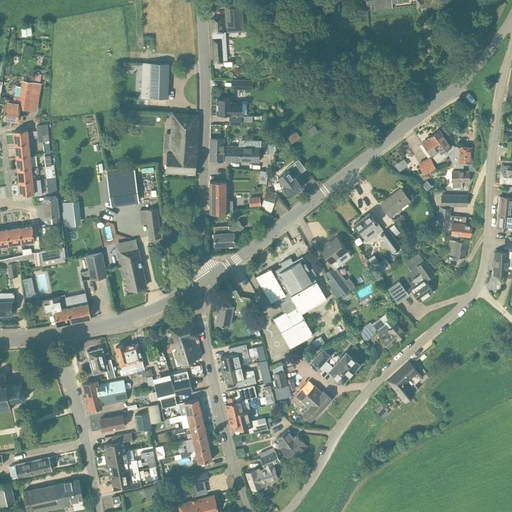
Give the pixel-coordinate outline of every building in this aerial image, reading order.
[(354,0),(355,4),(366,3),(366,4),(374,3),(374,9),(392,7),(392,2),(407,0),(354,0)] [(224,8),(225,26),(243,25),(242,7),(224,8)] [(223,32),(222,17),(211,17),(212,32),(214,32),(215,39),(213,39),(214,67),(233,65),(233,60),(227,61),(225,31),(223,32)] [(22,36),(32,35),(31,25),(21,26),(22,36)] [(141,62),(140,97),(168,98),(169,63),(141,62)] [(40,82),(41,75),(33,73),(32,81),(22,80),(20,97),(14,96),(13,100),(6,99),(3,118),(5,118),(4,120),(10,121),(10,119),(18,120),(19,108),(37,111),(41,82),(40,82)] [(248,79),(231,79),(231,89),(248,89),(248,79)] [(243,101),(232,101),(232,98),(216,97),(216,114),(247,114),(247,102),(243,102),(243,101)] [(229,115),(229,125),(242,125),(242,121),(252,121),(252,119),(259,119),(259,115),(229,115)] [(164,151),(167,151),(165,171),(195,173),(196,154),(198,120),(197,122),(171,120),(170,133),(165,132),(164,151)] [(42,141),(49,140),(47,124),(36,125),(38,141),(42,141)] [(446,124),(441,128),(445,132),(450,129),(446,124)] [(310,136),(318,131),(314,125),(307,129),(310,136)] [(14,144),(29,142),(27,129),(13,131),(14,144)] [(454,146),(452,144),(451,145),(439,129),(428,137),(428,138),(422,142),(432,156),(432,155),(437,162),(448,154),(451,161),(446,164),(446,167),(453,167),(454,146)] [(292,143),(300,137),(295,130),(287,136),(292,143)] [(210,137),(209,160),(223,160),(223,138),(210,137)] [(225,145),(224,161),(259,162),(259,147),(264,147),(264,139),(239,139),(238,145),(225,145)] [(14,144),(16,156),(30,155),(29,142),(14,144)] [(463,168),(463,162),(471,163),(471,146),(454,146),(452,144),(454,146),(453,167),(463,168)] [(30,155),(16,156),(17,168),(31,167),(30,155)] [(45,166),(53,165),(53,164),(51,165),(50,155),(44,156),(45,166)] [(431,156),(417,162),(423,175),(436,169),(431,156)] [(294,195),(297,193),(297,190),(303,186),(295,176),(305,168),(298,159),(287,167),(289,171),(279,179),(283,184),(283,185),(291,195),(292,194),(294,195)] [(53,165),(45,166),(47,178),(54,177),(53,165)] [(511,166),(501,165),(500,183),(511,183),(511,166)] [(33,179),(32,174),(38,173),(38,167),(31,167),(17,168),(19,181),(40,179),(33,179)] [(134,169),(106,173),(110,201),(139,198),(134,169)] [(468,181),(468,171),(452,171),(452,186),(461,187),(461,181),(468,181)] [(48,194),(56,193),(54,177),(47,178),(48,194)] [(40,179),(19,181),(20,194),(34,192),(35,195),(42,194),(40,179)] [(209,181),(210,213),(227,213),(227,210),(232,210),(232,200),(227,200),(227,181),(209,181)] [(396,207),(398,209),(409,200),(402,190),(393,197),(392,194),(380,203),(388,213),(396,207)] [(266,191),(263,199),(274,202),(277,195),(266,191)] [(438,214),(450,214),(451,207),(450,207),(451,205),(466,206),(467,195),(442,194),(441,205),(439,205),(438,214)] [(47,223),(59,221),(56,195),(44,197),(47,223)] [(260,196),(249,197),(250,206),(260,205),(260,196)] [(511,196),(499,196),(497,214),(511,215),(511,196)] [(73,201),(62,203),(64,225),(76,223),(73,201)] [(149,238),(155,237),(161,237),(157,207),(146,209),(149,238)] [(369,212),(354,223),(361,234),(363,236),(366,240),(382,228),(377,222),(369,212)] [(471,225),(465,224),(466,216),(450,215),(450,214),(438,214),(438,215),(433,214),(432,225),(449,227),(449,222),(453,223),(452,233),(469,236),(471,225)] [(497,214),(496,227),(510,228),(509,239),(511,239),(511,215),(497,214)] [(234,235),(244,227),(238,219),(229,227),(229,226),(214,226),(214,233),(213,233),(214,244),(234,243),(234,235)] [(19,227),(21,242),(34,240),(32,225),(19,227)] [(19,227),(6,229),(9,244),(21,242),(19,227)] [(387,228),(380,233),(393,252),(401,246),(387,228)] [(6,229),(0,229),(0,245),(9,244),(6,229)] [(330,262),(331,261),(335,267),(340,264),(340,265),(351,256),(346,250),(346,249),(337,237),(326,244),(325,243),(320,248),(330,262)] [(123,277),(125,276),(128,290),(146,286),(143,272),(135,239),(119,243),(121,251),(117,252),(123,277)] [(493,274),(511,274),(511,239),(509,239),(509,240),(505,239),(504,251),(494,250),(493,274)] [(455,240),(454,241),(450,241),(449,247),(448,254),(453,255),(453,256),(465,257),(467,242),(455,240)] [(56,248),(40,251),(42,265),(50,264),(65,262),(65,256),(57,257),(56,248)] [(102,252),(86,255),(91,279),(106,276),(102,252)] [(412,267),(424,259),(419,252),(407,261),(412,267)] [(441,259),(434,252),(427,258),(434,266),(441,259)] [(19,261),(24,260),(23,254),(10,257),(12,262),(19,261)] [(307,264),(302,256),(293,261),(290,256),(280,262),(282,266),(272,271),(270,268),(255,276),(270,302),(272,301),(275,305),(278,303),(283,312),(273,318),(289,347),(313,334),(301,313),(327,299),(316,281),(316,280),(307,264)] [(415,284),(410,287),(420,301),(433,292),(425,280),(435,274),(426,261),(425,260),(424,261),(416,266),(421,274),(420,274),(412,279),(415,284)] [(17,270),(21,269),(19,261),(12,262),(6,263),(9,277),(19,275),(17,270)] [(332,267),(324,273),(333,284),(341,278),(332,267)] [(26,295),(35,295),(33,277),(25,277),(26,295)] [(339,281),(333,284),(338,294),(345,290),(339,281)] [(397,303),(408,295),(399,281),(388,289),(397,303)] [(229,283),(222,287),(225,293),(232,289),(229,283)] [(0,292),(0,314),(12,314),(11,301),(14,301),(14,292),(0,292)] [(85,292),(65,297),(67,307),(71,321),(91,317),(88,303),(85,292)] [(43,299),(42,299),(45,310),(45,313),(48,313),(54,312),(57,324),(71,321),(67,307),(61,308),(60,306),(59,300),(58,296),(48,298),(43,299)] [(236,307),(238,299),(228,297),(227,303),(219,302),(215,322),(229,325),(233,306),(236,307)] [(248,310),(250,299),(239,297),(237,307),(248,310)] [(378,332),(382,339),(388,347),(404,333),(396,324),(391,317),(390,317),(387,312),(371,324),(369,322),(357,331),(366,342),(378,332)] [(186,341),(194,339),(197,338),(194,320),(171,327),(175,340),(185,337),(186,341)] [(311,341),(314,344),(315,347),(324,342),(320,336),(311,341)] [(185,337),(175,340),(177,350),(174,351),(175,355),(171,356),(174,364),(177,362),(178,364),(200,356),(194,339),(186,341),(185,337)] [(120,365),(121,364),(123,375),(144,369),(137,343),(125,346),(125,344),(115,346),(120,365)] [(220,356),(223,369),(244,365),(242,358),(248,357),(246,343),(228,347),(230,354),(220,356)] [(87,351),(93,374),(112,369),(110,361),(106,362),(102,347),(87,351)] [(322,349),(312,361),(318,366),(319,366),(323,369),(320,372),(327,378),(332,372),(342,381),(349,373),(348,373),(351,370),(352,370),(358,363),(346,352),(332,366),(325,359),(329,355),(322,349)] [(415,382),(421,377),(423,376),(409,361),(388,381),(401,395),(411,387),(406,382),(406,381),(410,377),(415,382)] [(245,371),(244,365),(223,369),(226,382),(236,380),(238,387),(256,382),(253,369),(245,371)] [(171,373),(176,394),(193,390),(188,369),(171,373)] [(284,370),(272,372),(276,387),(274,387),(277,399),(291,396),(288,384),(287,384),(284,370)] [(0,410),(10,408),(9,400),(24,398),(28,392),(27,385),(21,381),(6,384),(4,372),(0,372),(0,410)] [(97,380),(82,384),(85,397),(99,393),(125,388),(123,379),(105,382),(105,383),(98,384),(97,380)] [(322,392),(314,384),(305,394),(300,389),(296,395),(300,399),(308,407),(302,414),(310,421),(331,398),(323,391),(322,392)] [(228,414),(242,411),(250,409),(247,398),(257,396),(254,385),(236,389),(237,395),(227,397),(228,403),(225,404),(228,414)] [(85,397),(88,410),(102,407),(102,405),(127,400),(125,388),(99,393),(85,397)] [(187,414),(201,410),(198,398),(184,401),(187,414)] [(137,431),(151,429),(150,423),(161,421),(158,404),(147,406),(148,412),(134,414),(137,431)] [(375,410),(379,414),(385,409),(381,405),(375,410)] [(242,411),(228,414),(230,425),(233,424),(234,430),(248,427),(249,432),(268,428),(266,421),(258,422),(258,418),(252,419),(250,409),(242,411)] [(187,414),(189,426),(203,422),(201,410),(187,414)] [(123,414),(100,418),(102,430),(125,426),(123,414)] [(189,426),(192,438),(206,434),(203,422),(189,426)] [(281,447),(280,448),(288,459),(306,446),(298,435),(294,437),(288,429),(275,438),(281,447)] [(124,450),(122,440),(132,438),(131,431),(111,435),(112,442),(104,444),(106,450),(106,454),(124,450)] [(192,438),(195,450),(209,446),(206,434),(192,438)] [(241,436),(233,437),(235,446),(243,444),(241,436)] [(189,456),(191,463),(212,459),(209,446),(195,450),(189,451),(190,455),(189,456)] [(236,449),(238,457),(245,455),(243,447),(236,449)] [(260,457),(275,450),(273,447),(259,453),(260,457)] [(107,458),(108,464),(134,459),(132,449),(124,451),(124,450),(106,454),(107,458)] [(275,450),(260,457),(264,468),(260,469),(259,467),(246,472),(252,489),(265,484),(265,483),(265,482),(278,478),(273,464),(280,461),(275,450)] [(11,478),(18,476),(18,477),(52,470),(49,456),(15,464),(8,466),(11,478)] [(110,470),(110,474),(138,469),(136,459),(134,459),(108,464),(110,470)] [(138,469),(110,474),(111,478),(112,485),(120,483),(122,490),(141,486),(140,479),(138,469)] [(193,474),(194,481),(209,478),(207,471),(193,474)] [(79,478),(62,482),(62,481),(23,490),(28,511),(37,511),(68,506),(67,502),(73,501),(74,509),(84,507),(82,499),(83,498),(79,478)] [(10,480),(0,482),(0,504),(15,501),(10,480)] [(160,486),(144,490),(146,500),(162,496),(160,486)] [(196,499),(199,511),(218,511),(214,494),(196,499)] [(119,495),(112,496),(113,503),(120,502),(119,495)] [(199,511),(196,499),(177,503),(174,504),(176,511),(199,511)]
